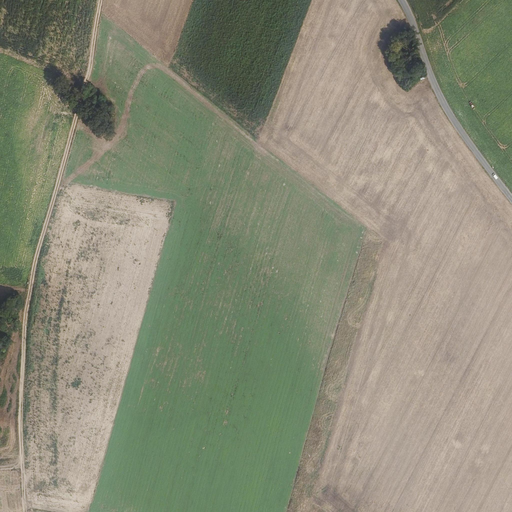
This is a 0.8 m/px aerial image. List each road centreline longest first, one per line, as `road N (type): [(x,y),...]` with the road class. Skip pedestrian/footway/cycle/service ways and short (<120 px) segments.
road 1 (track): [(100,0),(91,63),(28,295),(21,454)]
road 2 (unclassified): [(511,199),(439,96),(401,0)]
